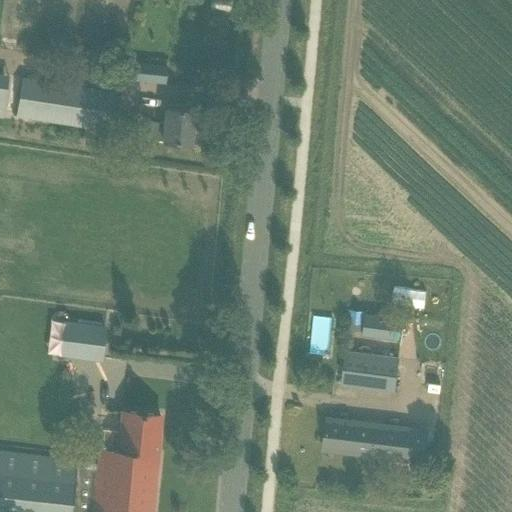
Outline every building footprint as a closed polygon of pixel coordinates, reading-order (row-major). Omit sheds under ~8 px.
[(100,55),(87,53),(85,64),(98,67),(100,55)] [(167,67),(125,61),(123,78),(164,83),(167,67)] [(0,112),(8,114),(15,75),(0,71),(0,112)] [(113,128),(119,91),(24,76),(18,114),(113,128)] [(193,111),(174,109),(166,109),(164,123),(148,121),(146,139),(191,143),(193,111)] [(393,340),(395,319),(365,316),(363,336),(393,340)] [(60,356),(105,360),(108,323),(63,320),(60,356)] [(399,358),(346,352),(341,385),(394,392),(399,358)] [(156,454),(160,414),(123,410),(119,447),(100,444),(98,463),(0,452),(0,511),(9,511),(152,511),(158,455),(156,454)] [(388,426),(347,422),(327,419),(324,449),(344,452),(385,456),(388,426)] [(427,431),(388,426),(385,456),(424,461),(427,431)]
